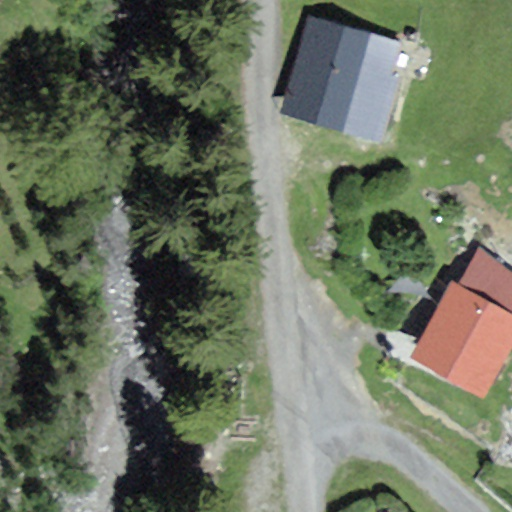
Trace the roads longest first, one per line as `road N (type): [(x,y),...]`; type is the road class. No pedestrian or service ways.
road 1 (unclassified): [(302,511),(259,101),(256,0)]
road 2 (track): [(452,511),(415,469),(381,453),(294,450)]
